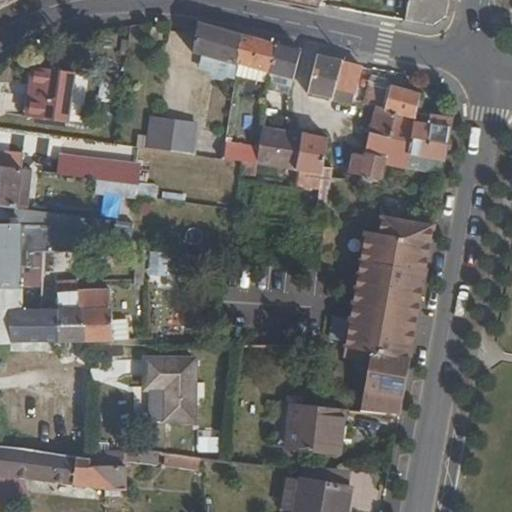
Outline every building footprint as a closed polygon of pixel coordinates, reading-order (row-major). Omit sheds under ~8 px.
[(406,0),(404,17),(430,22),(444,13),(446,0),(406,0)] [(289,82),(300,46),(240,29),(208,19),(196,15),(191,48),(234,61),(235,59),(267,68),(266,76),(289,82)] [(352,87),(358,62),(316,50),(307,89),(331,94),(333,83),(352,87)] [(73,68),(32,63),(29,81),(33,81),(32,93),(29,114),(66,118),(73,68)] [(368,127),(364,147),(384,152),(382,159),(403,165),(407,150),(443,157),(450,115),(412,107),(417,89),(388,81),(382,105),(374,104),(368,127)] [(21,112),(29,114),(32,93),(24,92),(21,112)] [(256,147),(255,162),(295,168),(320,172),(326,134),(290,128),(292,119),(273,116),(271,128),(259,126),(256,147)] [(170,118),(166,149),(180,151),(222,157),(224,143),(224,141),(182,135),(184,120),(170,118)] [(224,143),(222,157),(255,162),(256,147),(224,143)] [(384,152),(364,147),(362,153),(350,150),(347,168),(378,175),(382,159),(384,152)] [(0,148),(0,162),(21,165),(22,151),(0,148)] [(21,165),(0,162),(0,201),(17,203),(21,165)] [(344,175),(330,173),(326,201),(341,203),(342,192),(365,222),(368,206),(344,175)] [(101,195),(98,214),(126,217),(129,199),(101,195)] [(432,224),(381,213),(378,230),(364,227),(348,317),(333,314),(329,335),(344,337),(342,352),(368,357),(359,408),(400,413),(432,224)] [(0,220),(0,246),(18,247),(26,247),(42,247),(57,247),(73,247),(85,247),(85,227),(50,227),(50,222),(0,220)] [(18,247),(0,246),(0,285),(17,286),(18,247)] [(57,247),(42,247),(41,264),(41,275),(40,281),(56,281),(56,276),(57,247)] [(0,338),(13,339),(61,339),(83,339),(112,338),(109,285),(88,286),(87,276),(77,276),(79,305),(40,305),(40,309),(0,307),(0,338)] [(40,305),(40,287),(17,286),(0,285),(0,307),(40,309),(40,305)] [(196,356),(146,352),(144,384),(151,384),(165,385),(163,417),(191,419),(196,356)] [(163,417),(165,385),(151,384),(148,412),(151,417),(161,417),(163,417)] [(321,403),(322,391),(310,390),(309,401),(292,399),(286,444),(337,450),(343,405),(321,403)] [(90,456),(0,441),(0,491),(1,496),(8,494),(3,472),(51,478),(104,485),(104,488),(125,488),(125,465),(126,451),(90,450),(90,456)] [(163,453),(161,466),(196,472),(199,459),(163,453)] [(346,511),(354,466),(304,463),(294,511),(346,511)]
